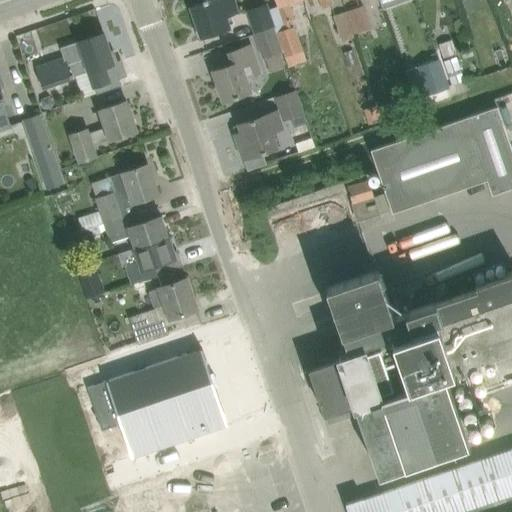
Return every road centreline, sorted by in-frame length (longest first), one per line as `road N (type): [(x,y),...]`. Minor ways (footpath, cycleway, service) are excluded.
road 1 (residential): [(318,511),(140,0)]
road 2 (unknown): [(240,289),(457,228),(511,235)]
